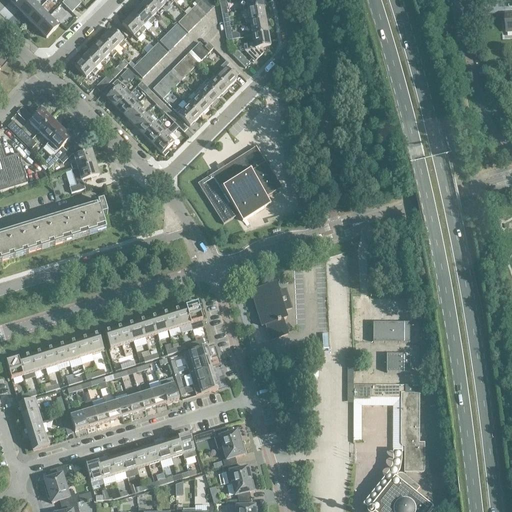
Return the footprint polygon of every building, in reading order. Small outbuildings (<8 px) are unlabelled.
[(18,12),(29,0),(11,0),(9,2),(18,12)] [(27,21),(39,9),(30,0),(29,0),(18,12),(27,21)] [(76,9),(67,0),(63,5),(71,13),(76,9)] [(67,0),(76,9),(81,4),(76,0),(67,0)] [(164,12),(161,9),(151,0),(147,0),(141,7),(152,18),(157,13),(160,16),(164,12)] [(173,3),(170,0),(151,0),(161,9),(166,4),(169,7),(173,3)] [(202,0),(200,2),(210,12),(214,7),(207,0),(202,0)] [(263,9),(263,8),(262,4),(265,4),(264,0),(245,0),(246,5),(242,6),(243,11),(247,11),(247,12),(263,9)] [(210,12),(200,2),(196,6),(206,16),(210,12)] [(131,17),(146,31),(155,21),(152,18),(141,7),(131,17)] [(190,11),(201,21),(205,17),(194,7),(190,11)] [(37,30),(48,18),(39,9),(27,21),(37,30)] [(263,9),(247,12),(248,18),(244,19),(245,25),(265,22),(263,9)] [(182,12),(196,26),(201,21),(190,11),(186,16),(183,12),(182,12)] [(196,26),(182,12),(179,16),(182,20),(192,30),(196,26)] [(136,40),(142,35),(146,31),(131,17),(122,26),(136,40)] [(48,18),(37,30),(46,39),(58,28),(48,18)] [(192,30),(182,20),(178,24),(188,34),(192,30)] [(248,38),(268,34),(265,22),(245,25),(248,38)] [(172,30),(182,40),(186,36),(176,26),(172,30)] [(102,40),(114,51),(119,46),(122,49),(126,45),(123,42),(111,31),(110,32),(108,30),(101,37),(103,39),(102,40)] [(168,34),(178,44),(182,40),(172,30),(168,34)] [(164,38),(174,48),(178,44),(168,34),(164,38)] [(268,34),(248,38),(247,38),(248,45),(243,46),(244,52),(250,51),(270,47),(268,34)] [(174,48),(164,38),(159,43),(169,53),(174,48)] [(93,49),(104,60),(109,56),(112,58),(116,54),(113,51),(114,51),(102,40),(93,49)] [(153,48),(163,58),(168,54),(158,44),(153,48)] [(199,44),(195,48),(205,58),(209,54),(204,49),(199,44)] [(204,49),(209,54),(213,50),(208,45),(204,49)] [(149,53),(159,63),(163,58),(153,48),(149,53)] [(201,62),(205,58),(195,48),(191,52),(201,62)] [(84,58),(95,70),(100,64),(103,67),(107,64),(104,61),(104,60),(93,49),(84,58)] [(252,69),(249,66),(250,65),(237,52),(232,56),(248,72),(252,69)] [(145,57),(155,67),(159,63),(149,53),(145,57)] [(185,58),(195,68),(198,64),(189,54),(185,58)] [(141,61),(150,71),(155,67),(145,57),(141,61)] [(95,70),(84,58),(74,68),(86,79),(91,74),(94,77),(98,72),(95,70)] [(195,68),(185,58),(180,63),(190,73),(195,68)] [(137,65),(146,75),(150,71),(141,61),(137,65)] [(123,70),(127,66),(123,62),(119,66),(123,70)] [(190,73),(180,63),(176,67),(186,77),(190,73)] [(216,78),(215,79),(227,90),(236,81),(234,80),(239,75),(227,64),(224,68),(225,69),(220,74),(217,71),(213,76),(216,78)] [(146,75),(137,65),(132,70),(142,80),(146,75)] [(186,77),(176,67),(172,71),(182,81),(186,77)] [(114,79),(118,75),(114,71),(110,75),(114,79)] [(166,77),(175,87),(179,83),(170,73),(166,77)] [(175,87),(166,77),(161,82),(171,92),(175,87)] [(100,93),(109,84),(105,79),(95,89),(100,93)] [(206,88),(217,100),(227,90),(215,79),(210,84),(208,81),(203,85),(206,88)] [(106,100),(116,109),(127,97),(122,92),(125,90),(117,81),(102,95),(107,99),(106,100)] [(171,92),(161,82),(157,86),(167,96),(171,92)] [(137,87),(146,97),(150,93),(141,83),(137,87)] [(167,96),(157,86),(153,90),(162,100),(167,96)] [(217,100),(206,88),(201,93),(198,90),(194,94),(197,97),(197,98),(208,109),(212,105),(214,107),(219,102),(217,100)] [(159,102),(150,93),(146,97),(155,106),(159,102)] [(127,98),(127,97),(116,109),(125,118),(136,107),(137,107),(140,104),(130,95),(127,98)] [(208,109),(197,98),(192,103),(189,100),(185,104),(188,107),(199,118),(208,109)] [(169,111),(159,102),(155,106),(165,115),(169,111)] [(136,107),(125,118),(134,127),(145,116),(141,111),(144,108),(140,104),(137,107),(136,107)] [(199,118),(188,107),(182,112),(179,109),(175,113),(190,128),(199,118)] [(39,134),(51,121),(42,111),(41,112),(39,110),(34,115),(36,118),(29,124),(39,134)] [(178,120),(169,111),(165,115),(174,124),(178,120)] [(145,116),(134,127),(143,137),(157,122),(149,114),(146,117),(145,116)] [(187,130),(178,120),(174,124),(183,134),(187,130)] [(39,134),(49,143),(61,130),(51,121),(39,134)] [(157,122),(143,137),(152,146),(164,134),(163,134),(160,130),(163,127),(157,122)] [(70,139),(61,130),(49,143),(58,152),(70,139)] [(162,155),(164,157),(168,153),(166,151),(173,144),(168,139),(171,136),(166,131),(163,134),(164,134),(152,146),(162,155)] [(17,137),(26,146),(32,141),(22,132),(17,137)] [(32,141),(26,146),(31,151),(36,145),(32,141)] [(0,193),(27,185),(18,156),(5,160),(0,142),(0,193)] [(197,185),(223,225),(238,216),(242,222),(270,205),(266,198),(281,189),(256,148),(197,185)] [(58,160),(58,161),(68,150),(60,158),(56,153),(43,165),(48,170),(58,160)] [(68,150),(58,161),(62,165),(72,155),(68,150)] [(72,172),(95,164),(91,152),(74,157),(76,164),(70,166),(72,172)] [(83,184),(82,185),(81,182),(99,177),(95,164),(72,172),(70,172),(75,187),(69,189),(71,195),(85,190),(83,184)] [(61,198),(56,183),(50,185),(55,200),(61,198)] [(0,262),(106,230),(102,217),(107,216),(103,203),(97,205),(98,209),(0,239),(0,262)] [(282,320),(286,319),(284,312),(291,309),(285,290),(278,293),(275,285),(250,293),(261,327),(265,326),(270,341),(287,336),(282,320)] [(185,309),(190,326),(191,325),(193,329),(202,326),(201,322),(202,322),(197,306),(185,309)] [(190,326),(185,309),(174,313),(179,329),(190,326)] [(179,329),(174,313),(162,316),(167,333),(179,329)] [(167,333),(162,316),(151,320),(156,336),(167,333)] [(156,336),(151,320),(139,323),(145,340),(156,336)] [(145,340),(139,323),(128,327),(133,343),(145,340)] [(410,324),(373,324),(372,344),(409,344),(410,324)] [(133,343),(128,327),(117,330),(122,347),(133,343)] [(122,347),(117,330),(105,334),(110,350),(122,347)] [(86,340),(91,356),(103,352),(98,336),(86,340)] [(91,356),(86,340),(75,343),(80,360),(91,356)] [(80,360),(75,343),(63,347),(69,363),(80,360)] [(69,363),(63,347),(52,350),(57,367),(69,363)] [(186,366),(208,359),(205,348),(183,355),(186,366)] [(57,367),(52,350),(41,354),(46,370),(57,367)] [(46,370),(41,354),(29,357),(34,374),(46,370)] [(125,357),(128,369),(135,366),(134,362),(132,355),(125,357)] [(409,356),(386,356),(386,374),(409,374),(409,356)] [(34,374),(29,357),(18,361),(23,377),(34,374)] [(128,369),(125,357),(118,359),(121,371),(128,369)] [(189,376),(211,369),(208,359),(186,366),(189,376)] [(23,377),(18,361),(6,365),(11,381),(23,377)] [(192,387),(215,380),(211,369),(189,376),(192,387)] [(154,372),(106,384),(108,391),(156,379),(154,372)] [(215,380),(192,387),(196,397),(218,390),(215,380)] [(51,388),(52,392),(59,390),(57,382),(51,383),(52,387),(51,388)] [(162,389),(167,405),(179,401),(174,385),(162,389)] [(370,401),(370,399),(370,386),(353,386),(353,401),(370,401)] [(404,448),(406,448),(406,474),(422,474),(423,474),(423,473),(424,473),(424,472),(424,444),(419,444),(419,394),(405,394),(405,387),(370,386),(370,399),(400,399),(400,445),(401,446),(401,447),(402,448),(403,448),(404,448)] [(87,392),(91,400),(100,396),(96,388),(87,392)] [(150,392),(155,409),(167,405),(162,389),(150,392)] [(139,396),(144,412),(155,409),(150,392),(139,396)] [(127,399),(132,416),(144,412),(139,396),(127,399)] [(116,403),(121,419),(132,416),(127,399),(116,403)] [(22,418),(38,413),(34,401),(18,406),(22,418)] [(104,406),(109,423),(121,419),(116,403),(104,406)] [(93,410),(98,426),(109,423),(104,406),(93,410)] [(81,413),(86,430),(98,426),(93,410),(81,413)] [(26,429),(41,424),(38,413),(22,418),(26,429)] [(86,430),(81,413),(70,417),(74,433),(86,430)] [(29,441),(45,436),(41,424),(26,429),(29,441)] [(217,451),(222,450),(240,444),(238,439),(240,438),(239,433),(237,434),(236,432),(227,435),(225,428),(213,432),(215,439),(214,439),(217,451)] [(195,444),(212,439),(210,433),(193,438),(195,444)] [(45,436),(29,441),(33,452),(49,448),(45,436)] [(177,440),(183,456),(194,453),(189,436),(177,440)] [(166,443),(171,460),(183,456),(177,440),(166,443)] [(154,447),(160,463),(171,460),(166,443),(154,447)] [(224,468),(236,465),(235,459),(244,456),(243,455),(245,454),(244,449),(242,450),(240,444),(222,450),(226,461),(223,463),(224,468)] [(143,450),(148,467),(160,463),(154,447),(143,450)] [(132,454),(137,470),(148,467),(143,450),(132,454)] [(120,457),(125,474),(137,470),(132,454),(120,457)] [(109,461),(114,477),(125,474),(120,457),(109,461)] [(97,465),(102,481),(114,477),(109,461),(97,465)] [(102,481),(97,465),(85,468),(90,485),(102,481)] [(232,485),(250,481),(248,475),(251,475),(249,470),(247,470),(247,469),(238,471),(236,465),(224,468),(222,469),(223,474),(229,473),(232,485)] [(46,493),(65,487),(63,480),(69,479),(65,467),(52,471),(54,478),(44,481),(46,486),(44,487),(46,493)] [(397,476),(396,476),(368,511),(430,511),(432,510),(414,495),(419,488),(402,475),(401,475),(400,475),(399,475),(398,475),(397,476)] [(238,502),(251,501),(251,500),(249,494),(253,493),(252,492),(254,491),(253,486),(251,486),(250,481),(232,485),(235,497),(237,497),(238,502)] [(64,507),(77,504),(73,493),(68,494),(65,487),(46,493),(48,500),(50,500),(51,505),(62,502),(64,507)] [(120,499),(119,495),(118,490),(111,492),(106,493),(107,496),(108,502),(109,502),(113,501),(120,499)] [(235,511),(256,511),(256,509),(254,509),(254,507),(251,507),(251,501),(238,502),(238,507),(236,508),(235,511)]
